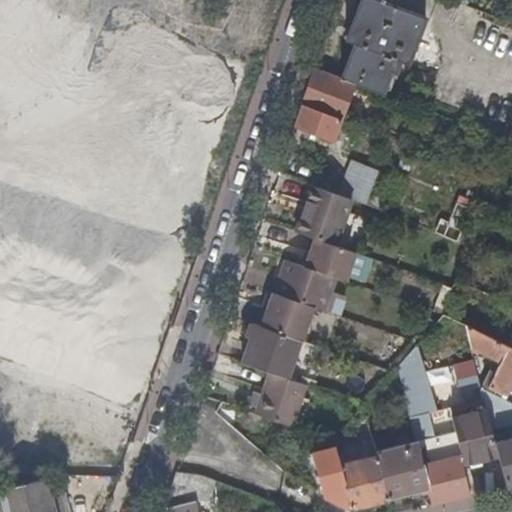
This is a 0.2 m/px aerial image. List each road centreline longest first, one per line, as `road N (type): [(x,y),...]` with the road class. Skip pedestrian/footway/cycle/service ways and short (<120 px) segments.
road 1 (residential): [(190,351),(300,42)]
road 2 (residential): [(0,304),(190,351)]
road 3 (residential): [(300,42),(130,0)]
road 4 (residential): [(133,511),(190,351)]
